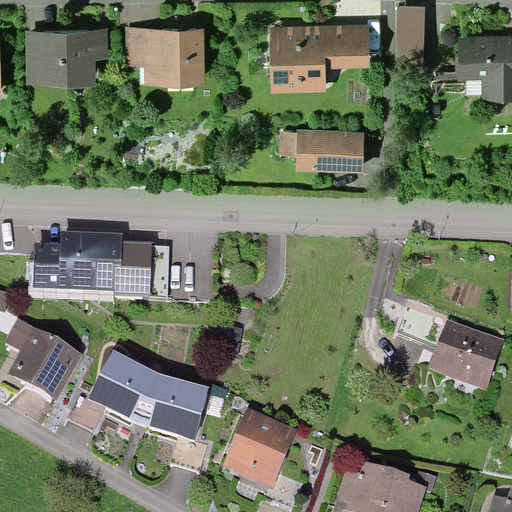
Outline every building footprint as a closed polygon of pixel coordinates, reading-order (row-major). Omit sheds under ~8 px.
[(425,6),(398,6),(397,59),(424,59),(425,6)] [(369,25),(270,26),(271,93),(326,92),(326,68),(370,68),(369,25)] [(205,28),(128,28),(128,67),(140,67),(145,67),(145,84),(145,85),(205,85),(205,28)] [(27,30),(27,86),(96,85),(96,60),(108,59),(108,29),(27,30)] [(511,36),(459,36),(459,80),(466,80),(483,80),(483,95),(483,102),(511,101),(511,36)] [(483,80),(466,80),(466,95),(483,95),(483,80)] [(297,155),(296,171),(363,173),(365,132),(298,129),(297,133),(297,155)] [(280,155),(297,155),(297,133),(281,132),(280,155)] [(123,233),(61,231),(60,243),(35,242),(33,288),(114,291),(114,295),(167,298),(169,246),(152,245),(152,241),(122,240),(123,233)] [(0,290),(0,311),(5,312),(9,293),(0,290)] [(396,334),(436,349),(448,319),(408,303),(396,334)] [(21,350),(8,374),(57,400),(83,355),(18,318),(5,342),(21,350)] [(436,349),(429,367),(486,389),(505,340),(448,319),(436,349)] [(214,344),(241,347),(244,328),(217,325),(214,344)] [(159,373),(113,349),(87,397),(107,406),(133,420),(141,424),(150,427),(180,435),(196,440),(209,387),(159,373)] [(104,412),(107,406),(87,397),(81,408),(77,406),(69,419),(93,432),(104,412)] [(130,426),(133,420),(107,406),(104,412),(130,426)] [(223,465),(273,487),(298,430),(248,407),(223,465)] [(180,435),(150,427),(148,433),(178,442),(180,435)] [(196,440),(180,435),(178,442),(171,463),(200,472),(208,444),(195,441),(196,440)] [(411,474),(365,461),(361,473),(347,469),(336,506),(333,511),(419,511),(426,490),(427,487),(417,482),(409,479),(411,474)] [(420,472),(417,482),(427,487),(426,490),(431,493),(437,477),(420,472)] [(495,495),(488,511),(511,511),(511,487),(508,498),(495,495)]
